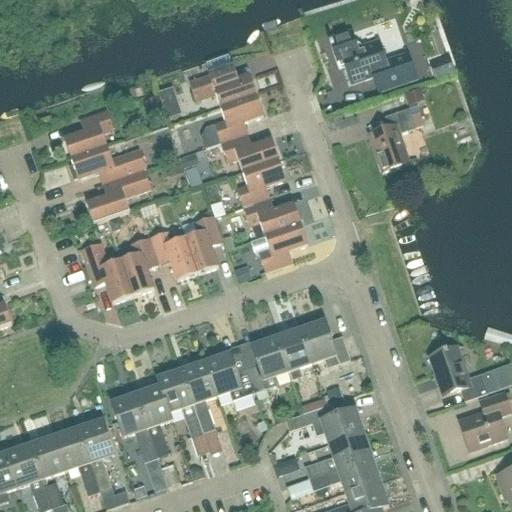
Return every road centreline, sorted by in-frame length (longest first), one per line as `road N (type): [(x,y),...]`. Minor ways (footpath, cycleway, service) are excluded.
road 1 (unclassified): [(345,265),(139,336),(78,328),(9,156)]
road 2 (residential): [(432,511),(345,265)]
road 3 (unclassified): [(345,265),(347,241),(284,60)]
